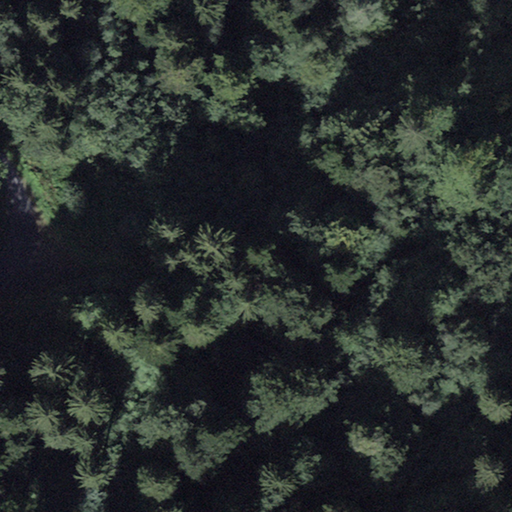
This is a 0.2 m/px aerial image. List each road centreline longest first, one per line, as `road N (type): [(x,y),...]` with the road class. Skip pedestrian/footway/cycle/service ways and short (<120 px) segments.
road 1 (track): [(15,254),(58,266),(170,269),(253,331),(280,337),(309,329),(436,238),(511,209)]
road 2 (track): [(0,156),(18,218),(15,254),(0,272)]
